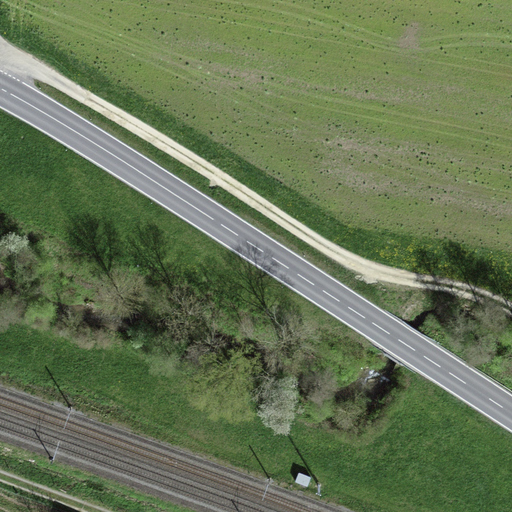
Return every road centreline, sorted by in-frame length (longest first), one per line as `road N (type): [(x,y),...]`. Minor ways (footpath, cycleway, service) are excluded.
road 1 (primary): [(0,88),(511,413)]
road 2 (track): [(511,310),(479,293),(353,261),(71,87),(0,53)]
